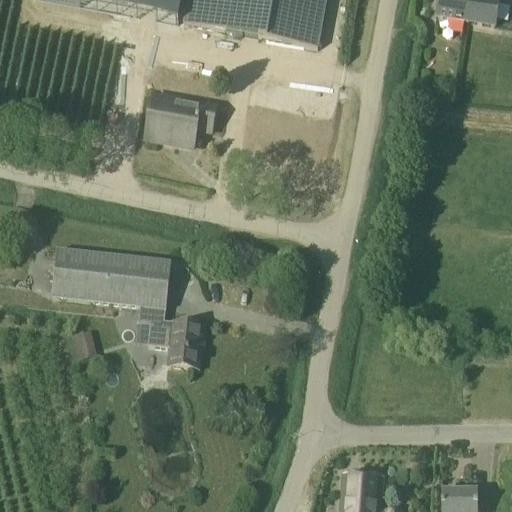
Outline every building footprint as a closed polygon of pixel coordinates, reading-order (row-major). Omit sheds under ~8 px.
[(188,0),(183,29),(318,53),(327,0),(188,0)] [(439,0),(435,23),(463,28),(464,25),(468,0),(439,0)] [(468,0),(464,25),(463,28),(495,32),(498,8),(502,8),(503,0),(468,0)] [(154,101),(146,145),(192,153),(196,134),(211,137),(215,113),(154,101)] [(140,312),(138,329),(150,331),(148,351),(169,353),(167,370),(200,374),(204,330),(172,327),(165,326),(166,316),(171,268),(57,256),(52,303),(140,312)] [(95,336),(74,339),(78,363),(99,360),(95,336)] [(341,511),(379,511),(382,480),(345,478),(341,511)] [(477,511),(477,496),(441,497),(441,511),(477,511)]
